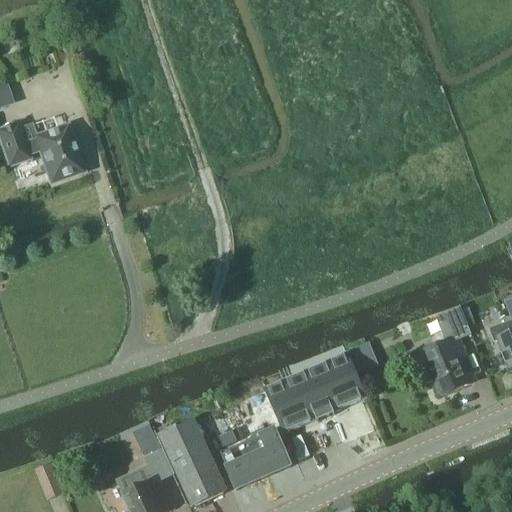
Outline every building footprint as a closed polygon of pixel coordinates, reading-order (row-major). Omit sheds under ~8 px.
[(18,126),(0,132),(0,143),(9,169),(30,162),(29,156),(39,153),(50,187),(84,175),(68,128),(35,139),(36,143),(25,146),(18,126)] [(427,368),(420,371),(425,386),(433,383),(440,398),(471,385),(467,374),(473,372),(460,341),(472,336),(460,308),(436,318),(445,343),(421,353),(427,368)] [(511,322),(505,325),(489,331),(494,345),(498,344),(510,374),(511,373),(511,322)] [(369,345),(349,353),(358,376),(378,368),(369,345)] [(265,391),(285,436),(333,416),(346,445),(376,432),(362,403),(366,401),(346,356),(265,391)] [(195,422),(162,437),(194,510),(227,495),(195,422)] [(278,440),(223,464),(235,493),(291,469),(278,440)] [(149,468),(117,483),(130,511),(160,511),(155,500),(158,499),(151,485),(156,483),(157,484),(174,476),(163,453),(146,461),(149,468)]
